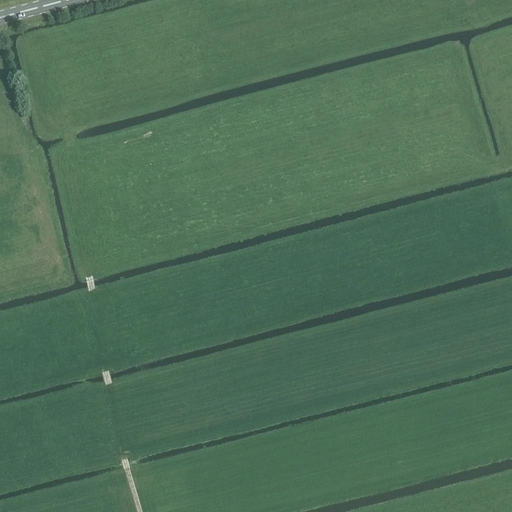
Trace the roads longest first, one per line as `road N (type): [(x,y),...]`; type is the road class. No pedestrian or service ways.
road 1 (track): [(141,511),(104,373),(88,273)]
road 2 (track): [(0,213),(15,190),(24,140),(0,50)]
